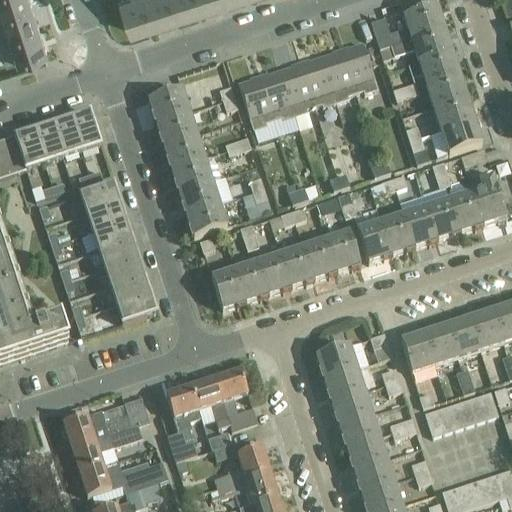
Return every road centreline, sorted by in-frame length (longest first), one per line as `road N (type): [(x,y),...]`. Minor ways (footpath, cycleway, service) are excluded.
road 1 (residential): [(197,354),(104,75)]
road 2 (residential): [(511,251),(275,328)]
road 3 (residential): [(104,75),(329,0)]
road 4 (residential): [(197,354),(0,418)]
road 5 (residential): [(275,328),(334,511)]
road 6 (residential): [(472,0),(511,120)]
